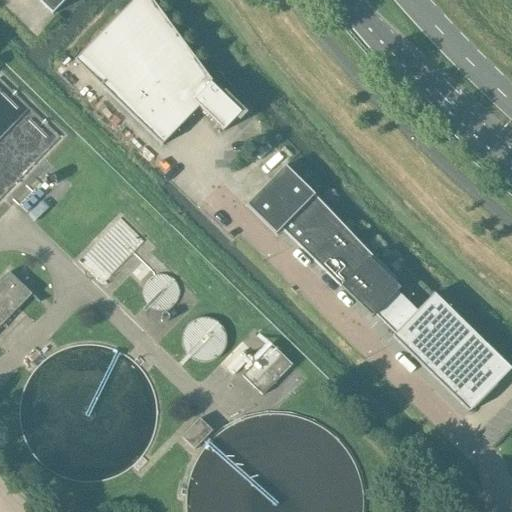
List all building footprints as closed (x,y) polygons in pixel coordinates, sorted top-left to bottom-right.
[(36,0),(52,15),(66,0),(36,0)] [(151,0),(132,0),(74,60),(161,145),(198,107),(223,131),(240,113),(215,89),(216,88),(151,0)] [(284,165),(246,205),(275,234),(281,228),(371,317),(399,288),(393,282),(391,280),(389,278),(387,274),(384,272),(379,268),(376,265),(374,262),(372,259),(370,256),(365,252),(362,250),(360,247),(358,244),(356,241),(350,237),(348,235),(346,232),(344,229),(342,226),(336,222),(333,220),(331,217),(329,214),(327,211),(322,207),(319,205),(317,202),(315,199),(313,196),(314,195),(284,165)] [(8,272),(0,280),(0,325),(30,295),(8,272)] [(146,305),(148,307),(151,309),(154,310),(157,311),(160,311),(163,311),(166,310),(169,309),(172,307),(174,305),(178,299),(178,296),(179,293),(178,290),(178,287),(176,284),(172,279),(170,277),(167,276),(164,275),(160,275),(157,275),(154,275),(151,277),(149,279),(146,281),(144,283),(143,286),(142,289),(142,291),(142,296),(143,299),(144,302),(146,305)] [(226,345),(227,341),(226,337),(225,334),(224,330),(222,327),(219,324),(216,322),(212,320),(208,319),(204,318),(201,319),(197,320),(193,321),(190,323),(187,326),(185,329),(183,333),(182,337),(182,341),(182,344),(183,348),(184,351),(186,354),(189,357),(192,360),(195,361),(198,363),(202,363),(206,363),(209,363),(213,362),(216,360),(219,358),(222,355),(224,352),(225,349),(226,345)] [(271,346),(242,377),(262,395),(291,365),(271,346)] [(199,419),(180,438),(193,450),(211,431),(199,419)]
